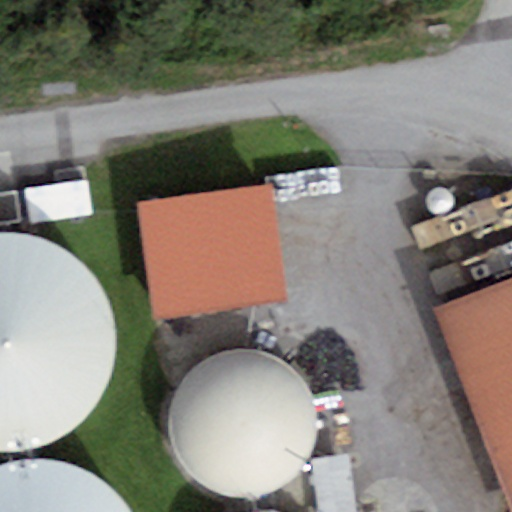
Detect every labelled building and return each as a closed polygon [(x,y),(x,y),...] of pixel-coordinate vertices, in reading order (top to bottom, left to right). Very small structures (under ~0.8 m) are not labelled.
[(269,190),(140,201),(150,318),(279,307),(269,190)] [(117,320),(103,286),(78,258),(46,240),(10,233),(0,234),(0,455),(23,456),(58,445),(88,423),(109,393),(119,357),(117,320)] [(511,511),(511,284),(436,312),(508,511),(511,511)] [(308,385),(292,368),(272,356),(250,350),(226,353),(205,362),(188,377),(175,399),(171,424),(175,449),(188,471),(207,488),(231,497),(256,497),(280,489),(300,474),(313,452),(319,430),(317,406),(308,385)] [(129,511),(106,486),(73,468),(37,461),(1,466),(0,466),(0,511),(129,511)]
